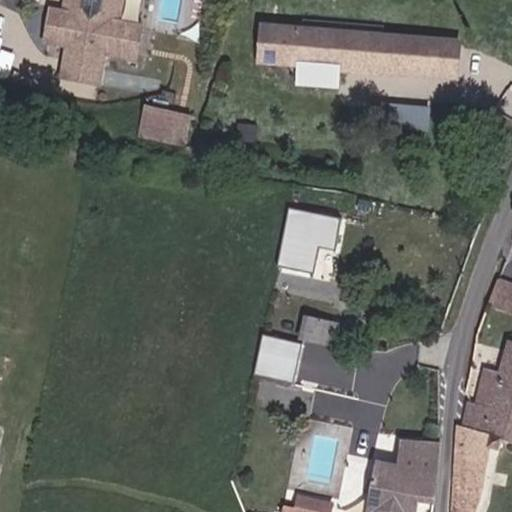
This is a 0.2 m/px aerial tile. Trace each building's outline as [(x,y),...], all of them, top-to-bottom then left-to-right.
[(134,64),(139,35),(117,31),(118,24),(109,22),(110,16),(119,17),(122,3),(122,2),(113,0),(112,0),(77,0),(77,3),(68,1),(66,16),(74,18),(73,23),(52,19),(47,48),(69,52),(66,67),(100,73),(103,58),(134,64)] [(465,79),(467,41),(267,28),(264,66),(302,69),(340,71),(465,79)] [(97,91),(100,73),(66,67),(63,85),(97,91)] [(339,88),(340,71),(302,69),(301,85),(339,88)] [(183,145),(191,112),(148,102),(141,135),(183,145)] [(313,274),(320,245),(339,250),(346,221),(294,208),(279,266),(313,274)] [(495,307),(511,312),(511,283),(504,280),(495,307)] [(338,348),(343,328),(309,319),(304,340),(338,348)] [(292,385),(303,344),(262,334),(252,375),(292,385)] [(511,440),(511,360),(510,374),(491,371),(484,403),(470,400),(468,426),(464,425),(457,511),(482,511),(496,449),(508,439),(511,440)] [(410,511),(411,504),(427,506),(435,446),(398,441),(395,468),(370,465),(364,511),(410,511)] [(295,511),(298,504),(286,500),(282,511),(295,511)] [(328,511),(329,508),(299,500),(298,504),(295,511),(328,511)]
